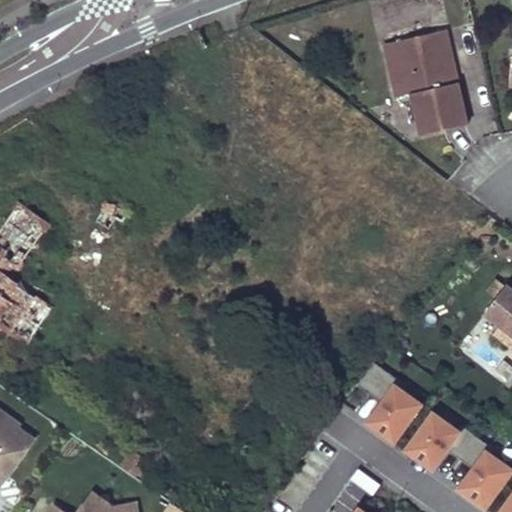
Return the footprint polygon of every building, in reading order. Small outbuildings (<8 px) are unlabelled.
[(398,98),(413,94),(405,59),(441,50),(450,48),(447,31),(386,46),(398,98)] [(459,84),(450,48),(441,50),(449,86),(459,84)] [(441,50),(405,59),(413,94),(423,135),(468,124),(459,84),(449,86),(441,50)] [(125,214),(106,203),(96,221),(109,228),(116,217),(121,221),(125,214)] [(18,267),(48,225),(19,204),(0,231),(0,323),(27,343),(51,308),(3,275),(12,262),(18,267)] [(511,287),(509,285),(487,313),(502,325),(511,332),(511,287)] [(511,344),(511,332),(502,325),(496,333),(511,344)] [(421,405),(396,387),(399,382),(375,364),(357,386),(383,404),(368,423),(394,442),(421,405)] [(0,471),(6,476),(32,439),(16,427),(19,424),(0,410),(0,471)] [(460,460),(476,438),(462,428),(458,432),(433,414),(407,451),(432,470),(446,450),(460,460)] [(511,471),(511,470),(487,453),(491,448),(476,438),(460,460),(474,470),(460,489),(486,508),(511,471)] [(137,477),(147,462),(133,452),(123,466),(137,477)] [(358,467),(351,478),(374,491),(380,480),(358,467)] [(64,511),(54,505),(48,511),(136,511),(135,503),(113,507),(92,492),(77,511),(64,511)] [(511,511),(511,497),(501,511),(511,511)] [(165,511),(192,511),(171,501),(165,511)]
